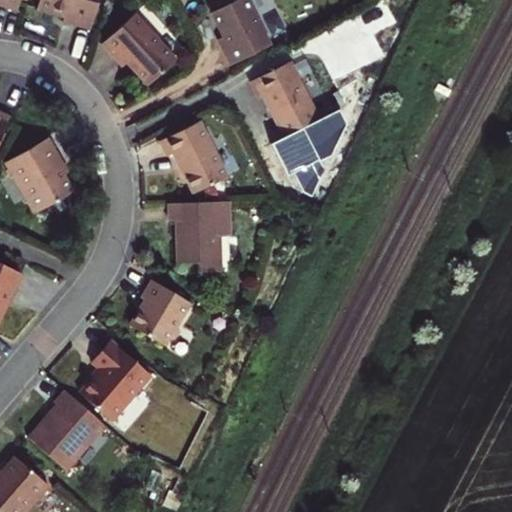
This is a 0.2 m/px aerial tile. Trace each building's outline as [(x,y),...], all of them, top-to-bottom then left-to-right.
[(20,0),(0,0),(3,2),(1,8),(10,10),(18,12),(20,0)] [(38,0),(35,12),(65,20),(63,23),(77,27),(91,30),(98,0),(38,0)] [(268,47),(249,11),(243,0),(240,0),(209,16),(213,25),(226,50),(222,52),(227,62),(229,67),(268,47)] [(176,60),(163,45),(134,14),(101,45),(108,51),(113,56),(117,52),(124,60),(148,86),(176,60)] [(253,89),(258,97),(262,95),(283,136),(321,116),(292,58),(249,80),(253,89)] [(0,138),(9,120),(0,115),(0,138)] [(172,155),(192,196),(226,177),(198,122),(157,143),(162,150),(166,158),(172,155)] [(5,163),(36,215),(74,192),(58,165),(63,163),(56,151),(49,139),(5,163)] [(220,274),(219,239),(219,237),(227,237),(227,203),(197,204),(166,205),(166,222),(174,222),(174,242),(174,265),(196,265),(196,274),(220,274)] [(0,310),(3,304),(2,299),(6,292),(12,290),(19,273),(0,264),(0,310)] [(177,328),(190,306),(152,283),(147,291),(142,299),(145,301),(129,328),(165,349),(169,344),(175,341),(180,334),(177,328)] [(151,378),(109,343),(100,354),(91,365),(100,372),(79,397),(112,424),(151,378)] [(106,428),(66,393),(56,406),(58,407),(44,424),(29,441),(68,474),(106,428)] [(28,511),(48,488),(14,460),(0,475),(0,511),(28,511)]
